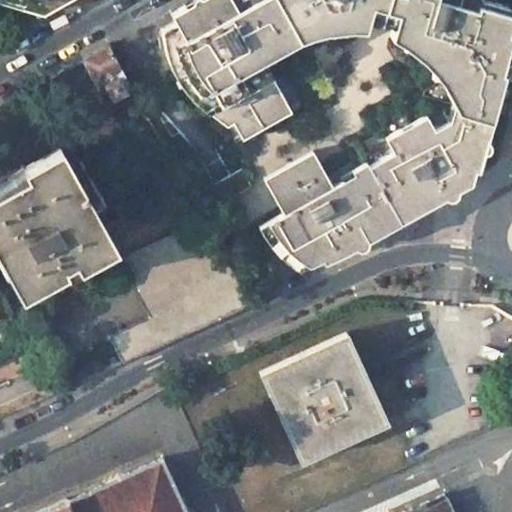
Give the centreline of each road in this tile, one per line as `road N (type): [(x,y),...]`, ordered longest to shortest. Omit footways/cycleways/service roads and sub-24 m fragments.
road 1 (secondary): [(0,446),(388,260),(491,255)]
road 2 (secondary): [(132,0),(0,73)]
